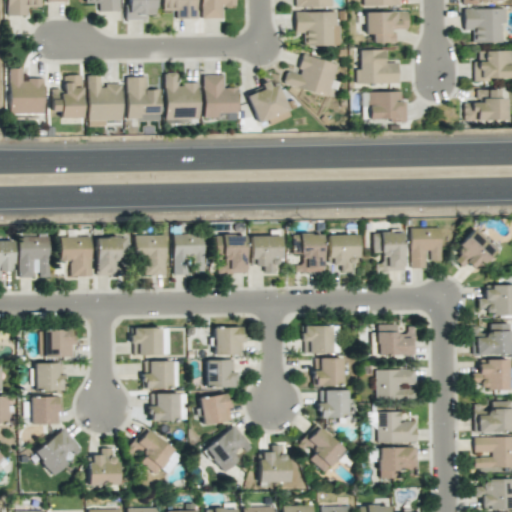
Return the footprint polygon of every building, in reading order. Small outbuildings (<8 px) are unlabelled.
[(38,0),(4,0),(5,16),(25,15),(25,7),(39,7),(38,0)] [(83,0),(83,4),(96,3),(96,12),(118,11),(116,0),(83,0)] [(124,0),(125,20),(144,20),(144,15),(154,14),(153,0),(124,0)] [(159,0),(160,10),(174,10),(174,18),(194,18),(193,0),(159,0)] [(232,0),(198,0),(199,19),(219,18),(219,6),(233,6),(232,0)] [(470,43),(498,42),(498,23),(503,23),(502,8),(461,9),(461,30),(470,30),(470,43)] [(336,11),(292,12),(292,33),(300,33),(301,46),(336,46),(336,11)] [(392,42),(392,29),(406,29),(406,11),(362,12),(363,34),(369,34),(370,43),(392,42)] [(382,50),(357,49),(357,69),(353,69),(352,83),(395,84),(395,63),(382,62),(382,50)] [(471,80),(508,79),(508,50),(475,51),(475,61),(470,61),(471,80)] [(326,96),(334,63),(300,55),(295,73),(283,71),(280,85),(326,96)] [(40,78),(20,79),(20,68),(6,68),(6,115),(41,114),(40,78)] [(174,72),(161,72),(162,120),(196,119),(196,83),(175,83),(174,72)] [(49,112),(57,111),(58,118),(80,118),(78,75),(60,75),(61,88),(48,88),(49,112)] [(85,126),(103,126),(103,121),(119,120),(118,84),(97,85),(97,75),(84,75),(85,126)] [(235,113),(234,87),(221,88),(220,75),(200,75),(201,118),(215,118),(215,113),(235,113)] [(143,76),(123,77),(124,120),(157,120),(156,89),(144,89),(143,76)] [(244,96),(255,124),(265,120),(267,124),(286,116),(271,78),(258,84),(260,89),(244,96)] [(473,90),(473,102),(460,103),(461,121),(504,120),(503,98),(497,98),(497,89),(473,90)] [(398,92),(365,92),(366,121),(403,120),(403,101),(398,102),(398,92)] [(438,261),(438,227),(407,228),(408,269),(422,268),(422,251),(427,251),(427,261),(438,261)] [(451,260),(459,268),(464,263),(473,271),(494,249),(472,228),(453,248),(458,253),(451,260)] [(369,233),(370,253),(379,253),(380,262),(372,262),(372,271),(401,271),(401,232),(369,233)] [(321,234),(289,233),(289,254),(299,255),(299,264),(292,264),(292,272),(320,273),(321,234)] [(170,274),(201,274),(201,234),(170,234),(170,274)] [(338,272),(354,272),(353,234),(324,235),(325,265),(338,264),(338,272)] [(142,275),(162,275),(162,235),(131,235),(132,256),(141,256),(142,275)] [(243,235),(211,235),(211,255),(222,255),(222,265),(214,265),(214,274),(243,274),(243,235)] [(277,235),(247,236),(248,266),(260,266),(261,274),(277,273),(277,235)] [(15,237),(16,276),(36,276),(36,278),(47,277),(46,236),(15,237)] [(57,237),(58,261),(67,261),(67,277),(89,276),(88,236),(57,237)] [(93,276),(123,275),(122,237),(92,237),(93,276)] [(10,240),(0,240),(0,270),(11,270),(10,240)] [(511,284),(481,285),(481,298),(475,298),(475,316),(511,315),(511,284)] [(412,355),(412,326),(403,326),(403,334),(393,334),(393,324),(373,324),(373,355),(412,355)] [(507,354),(507,324),(486,324),(486,329),(468,329),(469,355),(507,354)] [(299,326),(300,353),(335,353),(335,325),(299,326)] [(129,355),(166,354),(165,327),(129,328),(129,355)] [(211,355),(240,354),(239,327),(210,327),(211,355)] [(36,357),(70,356),(69,329),(35,330),(36,357)] [(339,358),(311,358),(311,372),(309,372),(309,386),(339,385),(339,358)] [(506,389),(506,359),(475,360),(475,372),(469,372),(469,383),(477,383),(477,390),(506,389)] [(203,387),(233,387),(233,372),(230,372),(230,360),(202,360),(203,387)] [(139,388),(175,388),(174,361),(141,361),(141,374),(139,374),(139,388)] [(31,363),(32,390),(61,390),(61,375),(59,375),(58,362),(31,363)] [(372,400),(411,400),(411,389),(395,389),(395,383),(412,383),(412,369),(372,369),(372,400)] [(315,390),(316,418),(345,418),(344,390),(315,390)] [(175,393),(146,393),(146,421),(175,421),(175,393)] [(199,424),(228,421),(225,393),(196,396),(199,424)] [(56,396),(26,397),(27,424),(56,424),(56,396)] [(470,403),(471,433),(511,431),(511,416),(508,417),(508,402),(470,403)] [(413,421),(398,421),(398,411),(373,412),(374,443),(413,442),(413,421)] [(319,472),(341,452),(315,424),(294,444),(304,454),(303,455),(319,472)] [(238,447),(242,452),(248,448),(233,425),(201,446),(218,472),(236,461),(230,452),(238,447)] [(136,463),(152,474),(170,449),(140,427),(124,450),(131,455),(134,450),(142,455),(136,463)] [(30,453),(50,476),(79,450),(59,428),(30,453)] [(471,468),(510,467),(510,450),(511,450),(511,436),(470,437),(470,452),(488,452),(488,457),(470,457),(471,468)] [(284,481),(283,445),(267,445),(267,452),(256,452),(256,482),(284,481)] [(376,478),(414,476),(413,446),(375,448),(376,478)] [(85,486),(115,484),(113,448),(97,448),(98,455),(84,456),(85,486)] [(158,469),(165,474),(177,455),(170,451),(158,469)] [(508,509),(507,478),(481,479),(481,486),(471,487),(471,497),(478,497),(478,510),(508,509)]
